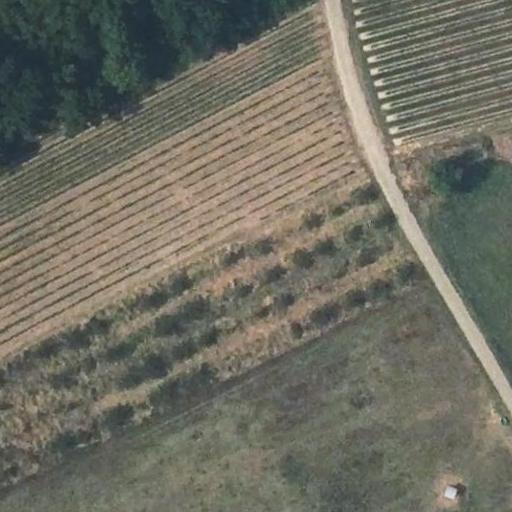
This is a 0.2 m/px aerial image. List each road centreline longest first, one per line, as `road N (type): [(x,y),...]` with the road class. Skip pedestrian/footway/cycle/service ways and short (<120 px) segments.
road 1 (residential): [(511,406),(376,162),(331,0)]
road 2 (track): [(376,162),(511,127)]
